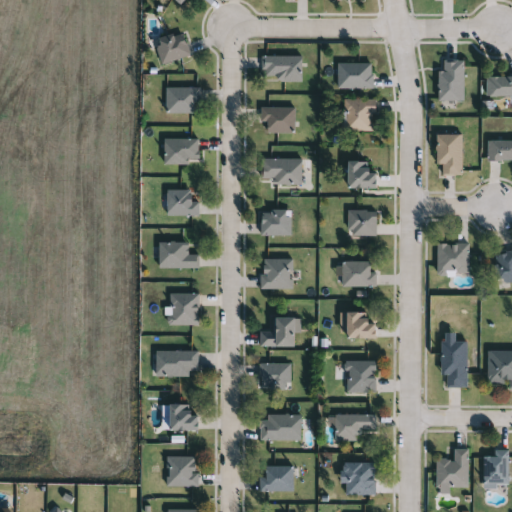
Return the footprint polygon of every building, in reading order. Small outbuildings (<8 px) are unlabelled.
[(152,42),(179,32),(188,55),(160,65),(152,42)] [(261,81),(261,56),(300,56),(300,81),(261,81)] [(462,60),(462,100),(435,100),(435,71),(440,71),(440,60),(462,60)] [(335,88),(335,63),(370,63),(370,88),(335,88)] [(511,77),(511,96),(484,96),(484,77),(511,77)] [(191,113),(164,113),(164,88),(198,88),(198,103),(191,103),(191,113)] [(372,131),(341,131),(341,100),(372,100),(372,131)] [(292,133),(260,133),(260,108),(292,108),(292,133)] [(433,165),(433,135),(459,135),(459,176),(438,176),(438,165),(433,165)] [(161,164),(161,140),(196,140),(196,164),(161,164)] [(511,141),(511,161),(486,161),(486,141),(511,141)] [(299,159),(299,185),(268,185),(268,180),(259,180),(259,159),(299,159)] [(344,189),(344,162),(364,162),(364,173),(372,173),(372,189),(344,189)] [(164,216),(164,190),(188,190),(188,202),(197,202),(197,216),(164,216)] [(289,235),(258,235),(258,210),(289,210),(289,235)] [(374,236),(346,236),(346,210),(374,210),(374,236)] [(196,268),(156,268),(156,243),(186,243),(186,254),(196,254),(196,268)] [(467,274),(435,274),(435,243),(467,243),(467,274)] [(511,281),(496,283),(494,253),(511,251),(511,281)] [(291,260),(291,289),(259,289),(259,260),(291,260)] [(374,272),(374,287),(339,287),(339,262),(367,262),(367,272),(374,272)] [(196,293),(196,325),(168,325),(168,293),(196,293)] [(363,313),(363,324),(372,324),(372,339),(342,339),(342,313),(363,313)] [(291,347),(257,347),(257,331),(270,331),(270,318),(291,318),(291,347)] [(464,388),(441,387),(441,376),(438,376),(439,333),(453,333),(453,342),(464,342),(464,388)] [(196,376),(152,376),(152,351),(196,351),(196,376)] [(511,351),(511,387),(485,387),(485,351),(511,351)] [(344,393),(344,361),(373,361),(373,393),(344,393)] [(288,389),(257,389),(257,364),(288,364),(288,389)] [(187,405),(187,417),(194,417),(194,431),(160,431),(160,405),(187,405)] [(358,430),(358,441),(332,441),(332,415),(373,415),(373,430),(358,430)] [(257,417),(298,417),(298,441),(257,441),(257,417)] [(451,449),(465,449),(465,487),(448,487),(448,494),(434,494),(434,460),(451,460),(451,449)] [(506,450),(506,486),(481,486),(481,457),(492,457),(492,450),(506,450)] [(195,488),(165,488),(165,457),(195,457),(195,488)] [(372,494),(343,494),(343,463),(372,463),(372,494)] [(291,492),(257,492),(257,477),(262,477),(262,467),(291,467),(291,492)]
